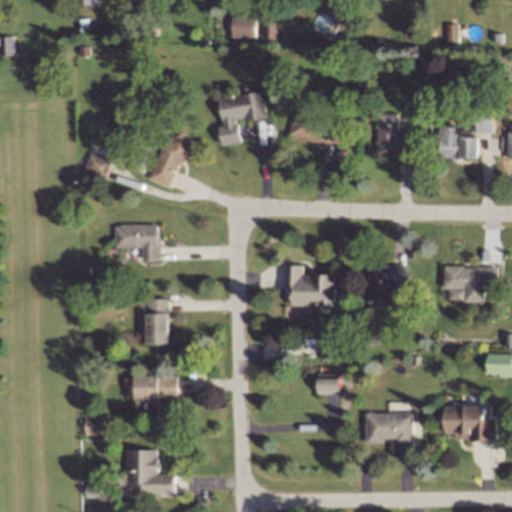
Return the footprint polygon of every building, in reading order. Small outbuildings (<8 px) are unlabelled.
[(228,13),(249,14),(249,34),(228,33),(228,13)] [(75,31),(76,18),(85,19),(84,32),(75,31)] [(260,35),(260,19),(272,19),(272,35),(260,35)] [(441,19),(451,20),(451,41),(440,41),(441,19)] [(0,51),(0,33),(10,33),(11,40),(16,40),(16,47),(12,47),(12,51),(0,51)] [(260,118),(230,122),(232,136),(219,138),(214,101),(257,96),(260,118)] [(472,132),(473,108),(490,108),(490,132),(472,132)] [(325,137),(324,141),(284,131),(290,109),(343,123),(338,140),(325,137)] [(391,155),(391,148),(376,148),(376,113),(395,114),(395,130),(410,130),(410,155),(391,155)] [(511,152),(502,152),(503,127),(511,127),(511,152)] [(475,159),(449,158),(449,157),(434,156),(435,128),(459,129),(459,138),(476,138),(475,159)] [(167,183),(147,178),(155,144),(178,131),(190,153),(174,162),(167,183)] [(77,168),(83,152),(99,158),(93,174),(77,168)] [(111,242),(111,220),(146,221),(146,232),(151,232),(150,255),(135,254),(135,242),(111,242)] [(442,281),(442,258),(489,259),(488,278),(473,278),(473,282),(442,281)] [(363,299),(364,265),(374,265),(374,259),(399,259),(399,283),(385,282),(384,300),(363,299)] [(76,264),(84,264),(85,278),(76,278),(76,264)] [(280,315),(280,298),(291,298),(291,287),(283,287),(283,264),(299,264),(299,273),(306,273),(306,277),(313,277),(313,269),(321,269),(321,271),(330,272),(327,302),(307,302),(307,315),(280,315)] [(140,348),(141,302),(159,302),(158,349),(140,348)] [(363,338),(363,323),(372,322),(373,337),(363,338)] [(314,352),(314,331),(328,332),(328,353),(314,352)] [(511,344),(502,344),(503,331),(511,331),(511,344)] [(485,350),(511,351),(510,371),(484,370),(485,350)] [(409,362),(408,353),(416,353),(416,362),(409,362)] [(77,381),(77,369),(85,369),(85,381),(77,381)] [(312,394),(313,375),(331,375),(331,394),(312,394)] [(148,401),(148,413),(129,413),(129,381),(173,382),(172,401),(148,401)] [(444,409),(454,409),(454,403),(482,403),(482,416),(492,416),(492,434),(484,434),(484,435),(468,436),(468,428),(459,428),(459,425),(455,425),(455,428),(444,429),(444,409)] [(80,428),(80,410),(96,411),(96,429),(80,428)] [(362,446),(363,414),(410,415),(409,447),(362,446)] [(168,487),(124,486),(124,473),(120,473),(121,446),(149,446),(149,470),(168,470),(168,487)] [(80,492),(80,481),(95,482),(95,493),(80,492)]
